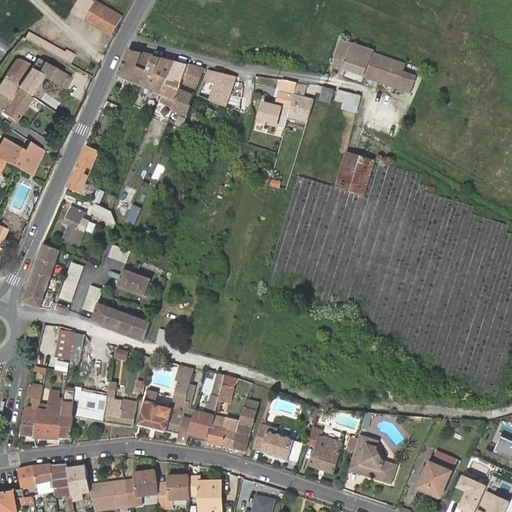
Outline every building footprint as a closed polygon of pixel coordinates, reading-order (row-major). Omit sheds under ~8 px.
[(85,22),(112,37),(123,17),(96,2),(96,3),(90,0),(78,0),(72,12),(86,20),(85,22)] [(43,50),(70,65),(75,56),(66,51),(65,53),(28,32),(24,39),(43,50)] [(404,62),(340,40),(334,58),(346,63),(343,70),(410,96),(418,74),(402,68),(404,62)] [(128,87),(130,82),(143,53),(129,50),(117,76),(126,80),(123,86),(128,87)] [(162,58),(143,53),(130,82),(149,89),(162,58)] [(162,94),(175,62),(162,58),(149,89),(162,94)] [(18,88),(32,67),(17,59),(0,84),(0,88),(12,97),(18,88)] [(38,59),(32,67),(37,69),(36,71),(45,76),(54,81),(56,82),(66,87),(72,76),(38,59)] [(173,108),(190,65),(175,62),(162,94),(159,100),(159,102),(173,108)] [(173,108),(173,111),(186,116),(195,94),(205,69),(190,65),(173,108)] [(37,69),(32,67),(18,88),(31,96),(45,76),(36,71),(37,69)] [(226,107),(227,107),(236,77),(207,70),(202,82),(215,86),(208,100),(217,104),(226,107)] [(291,112),(296,83),(281,80),(273,106),(267,125),(275,127),(280,109),(291,112)] [(309,85),(296,83),(291,112),(305,115),(309,99),(306,98),(309,85)] [(310,99),(314,85),(309,85),(306,98),(309,99),(310,99)] [(333,89),(317,86),(315,92),(320,94),(319,101),(330,103),(333,89)] [(12,97),(0,88),(0,111),(17,123),(33,98),(31,96),(18,88),(12,97)] [(358,95),(337,90),(335,99),(343,101),(342,107),(355,110),(358,95)] [(186,116),(176,143),(188,147),(194,131),(200,133),(199,137),(216,141),(223,118),(222,117),(226,107),(217,104),(208,100),(197,95),(195,94),(186,116)] [(256,122),(267,125),(273,106),(261,103),(256,122)] [(280,109),(275,127),(286,130),(291,112),(280,109)] [(68,187),(81,194),(88,179),(105,140),(92,134),(68,187)] [(5,138),(0,148),(0,159),(5,162),(17,168),(18,169),(30,175),(42,149),(30,142),(25,151),(5,138)] [(345,152),(334,188),(364,197),(375,161),(345,152)] [(364,197),(299,177),(263,291),(349,318),(348,323),(374,332),(372,340),(390,346),(387,354),(423,365),(421,371),(459,383),(456,390),(496,403),(511,351),(511,232),(509,231),(511,225),(472,212),(473,207),(418,190),(423,176),(375,161),(364,197)] [(272,170),(263,167),(256,188),(265,191),(272,170)] [(88,179),(81,194),(90,198),(96,183),(88,179)] [(112,213),(114,217),(124,221),(138,190),(125,184),(112,213)] [(91,202),(99,205),(104,192),(96,189),(91,202)] [(192,190),(187,200),(192,203),(198,193),(192,190)] [(147,198),(141,195),(135,206),(141,209),(147,198)] [(93,213),(117,224),(114,217),(112,213),(112,212),(98,206),(97,205),(93,213)] [(70,225),(64,238),(79,244),(91,217),(85,215),(86,213),(71,207),(65,222),(70,225)] [(40,309),(60,251),(44,244),(22,306),(40,309)] [(107,257),(125,264),(130,251),(111,245),(107,257)] [(71,263),(59,299),(69,303),(81,267),(71,263)] [(135,293),(141,276),(124,270),(118,287),(135,293)] [(145,296),(151,279),(141,276),(135,293),(145,296)] [(94,313),(98,303),(102,290),(92,287),(84,310),(94,313)] [(98,322),(104,306),(98,303),(94,313),(92,320),(98,322)] [(67,313),(69,309),(57,305),(55,311),(67,313)] [(122,331),(127,314),(104,306),(98,322),(122,331)] [(145,339),(150,322),(127,314),(122,331),(145,339)] [(167,328),(161,326),(157,338),(163,340),(167,328)] [(175,330),(169,328),(165,340),(172,343),(175,330)] [(58,358),(63,331),(60,331),(55,358),(58,358)] [(73,333),(63,331),(58,358),(69,360),(73,333)] [(129,353),(117,349),(116,354),(118,355),(117,359),(126,362),(129,353)] [(193,374),(194,368),(181,365),(177,379),(181,380),(180,385),(174,408),(154,403),(156,392),(149,390),(142,423),(168,431),(172,416),(175,417),(181,399),(186,400),(189,388),(193,374)] [(200,411),(197,410),(194,420),(190,437),(208,442),(215,416),(219,403),(223,386),(226,377),(219,375),(210,404),(208,414),(200,411)] [(79,379),(69,377),(64,407),(61,438),(72,439),(76,397),(79,379)] [(236,379),(226,377),(223,386),(219,403),(231,406),(234,389),(234,387),(240,380),(236,379)] [(119,383),(110,381),(109,387),(105,421),(135,427),(138,401),(116,397),(119,383)] [(137,391),(145,393),(147,383),(139,381),(137,391)] [(44,386),(31,383),(28,397),(40,400),(44,386)] [(78,416),(105,421),(109,387),(103,386),(101,398),(82,395),(78,416)] [(41,410),(36,437),(61,438),(64,407),(58,406),(60,388),(53,388),(50,408),(41,407),(41,410)] [(266,394),(253,389),(247,407),(258,411),(261,403),(265,398),(266,394)] [(185,401),(186,400),(181,399),(175,417),(172,416),(168,431),(182,435),(187,418),(188,412),(183,410),(185,401)] [(202,402),(200,411),(208,414),(210,404),(202,402)] [(26,407),(22,435),(36,437),(41,410),(26,407)] [(247,407),(242,424),(234,449),(245,452),(258,411),(247,407)] [(215,416),(208,442),(222,446),(228,422),(228,420),(215,416)] [(182,435),(180,442),(188,444),(190,437),(194,420),(187,418),(182,435)] [(228,422),(222,446),(234,449),(242,424),(228,420),(228,422)] [(326,431),(315,428),(310,441),(318,443),(310,466),(335,474),(344,444),(343,444),(324,438),(326,431)] [(288,439),(261,429),(254,451),(281,460),(288,439)] [(371,439),(362,436),(359,442),(356,451),(351,466),(370,472),(368,477),(393,485),(399,466),(385,461),(378,449),(379,448),(369,445),(371,439)] [(381,442),(371,439),(369,445),(379,448),(381,442)] [(511,442),(503,439),(497,451),(511,458),(511,442)] [(359,442),(352,440),(349,449),(356,451),(359,442)] [(458,458),(445,452),(440,464),(432,460),(420,486),(441,495),(458,458)] [(76,505),(73,491),(69,468),(68,464),(52,465),(55,487),(57,499),(69,497),(72,511),(77,511),(76,505)] [(55,487),(52,465),(36,467),(38,480),(40,489),(55,487)] [(38,480),(36,467),(36,466),(20,469),(22,483),(38,480)] [(69,468),(73,491),(80,490),(81,488),(82,486),(92,484),(88,466),(69,468)] [(370,472),(351,466),(350,471),(368,477),(370,472)] [(127,485),(131,505),(144,503),(143,495),(159,493),(158,488),(158,485),(156,471),(134,473),(135,480),(135,484),(127,485)] [(475,511),(488,485),(464,474),(458,486),(468,491),(461,506),(472,511),(475,511)] [(159,493),(161,510),(174,509),(174,500),(191,500),(191,496),(190,478),(190,477),(169,477),(169,484),(169,488),(158,488),(159,493)] [(190,478),(191,496),(200,496),(200,511),(221,511),(220,482),(200,481),(200,478),(190,478)] [(97,510),(131,505),(127,485),(126,482),(92,487),(95,499),(97,509),(97,510)] [(0,493),(0,511),(17,511),(17,508),(23,507),(22,500),(28,498),(28,496),(24,496),(23,490),(16,491),(0,493)] [(506,511),(511,503),(488,493),(478,511),(506,511)] [(272,511),(275,500),(256,495),(252,511),(250,511),(247,511),(246,511),(272,511)]
